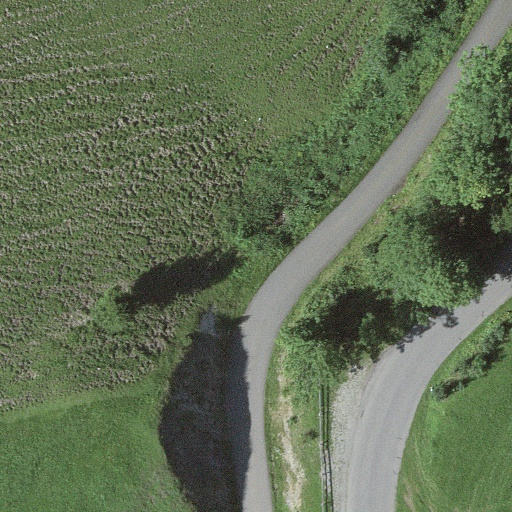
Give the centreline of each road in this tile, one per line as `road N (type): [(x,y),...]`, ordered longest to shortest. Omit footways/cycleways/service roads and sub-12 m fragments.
road 1 (track): [(511,5),(419,137),(275,307),(245,391),(256,511)]
road 2 (unclassified): [(511,286),(416,373),(375,511)]
